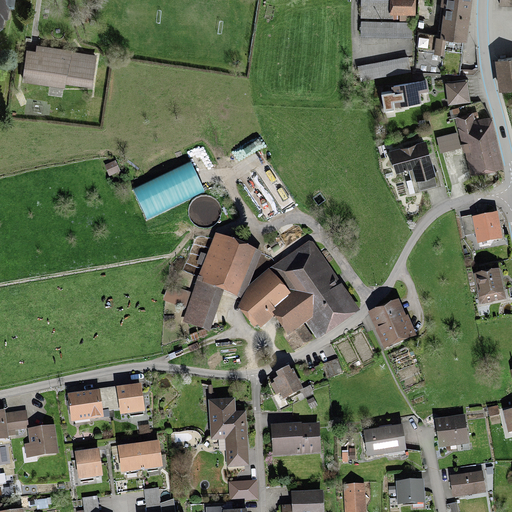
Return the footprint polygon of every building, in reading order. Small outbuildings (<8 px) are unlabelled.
[(10,1),(14,2),(14,0),(0,0),(0,27),(3,25),(5,16),(8,17),(10,1)] [(412,20),(412,0),(393,0),(394,10),(401,10),(401,20),(412,20)] [(469,0),(442,0),(438,35),(437,35),(435,53),(432,73),(460,75),(469,0)] [(393,1),(362,1),(361,17),(393,17),(393,1)] [(361,35),(412,36),(412,22),(362,21),(361,35)] [(435,53),(437,35),(418,32),(415,73),(432,73),(435,53)] [(28,51),(23,79),(50,83),(51,79),(91,85),(94,64),(80,62),(82,54),(72,53),(72,51),(53,48),(52,54),(28,51)] [(408,57),(359,67),(361,81),(411,72),(408,57)] [(511,88),(511,57),(496,59),(500,90),(511,88)] [(470,102),(471,102),(468,79),(447,82),(450,104),(470,102)] [(418,92),(428,90),(426,80),(394,85),(395,90),(382,92),(384,102),(396,100),(397,105),(420,101),(418,92)] [(458,120),(465,151),(466,151),(471,170),(476,168),(497,164),(498,168),(503,167),(491,117),(490,118),(474,121),(473,116),(458,120)] [(460,145),(457,133),(438,138),(441,150),(460,145)] [(397,165),(398,169),(409,166),(412,179),(408,180),(407,182),(411,193),(415,192),(416,192),(441,185),(437,171),(432,172),(429,161),(430,161),(425,143),(393,152),(394,155),(393,156),(391,159),(392,164),(395,166),(397,165)] [(206,192),(193,163),(135,188),(148,218),(206,192)] [(475,219),(479,243),(484,242),(490,246),(494,240),(501,239),(496,215),(475,219)] [(218,286),(235,293),(252,253),(227,243),(216,239),(200,278),(185,321),(204,328),(218,286)] [(310,313),(321,330),(350,310),(329,281),(336,276),(313,244),(278,267),(310,313)] [(303,316),(310,313),(278,267),(271,278),(287,294),(267,313),(264,310),(252,296),(245,311),(259,328),(276,313),(288,329),(282,333),(295,350),(298,348),(311,338),(301,325),(307,321),(303,316)] [(478,273),(479,277),(477,277),(481,295),(479,295),(481,303),(504,299),(510,297),(509,289),(501,291),(497,273),(485,275),(484,272),(478,273)] [(267,313),(287,294),(271,278),(252,296),(264,310),(267,313)] [(169,289),(165,300),(185,306),(189,293),(181,291),(181,293),(169,289)] [(406,318),(402,320),(396,305),(374,315),(387,345),(411,334),(407,325),(409,324),(406,318)] [(327,379),(343,373),(338,359),(322,365),(327,379)] [(322,365),(314,368),(319,382),(327,379),(322,365)] [(301,389),(292,373),(291,374),(288,369),(278,375),(280,380),(276,382),(285,398),(301,389)] [(143,410),(140,387),(108,391),(111,410),(121,409),(122,413),(143,410)] [(111,410),(108,391),(70,396),(73,416),(73,420),(102,416),(101,412),(111,410)] [(244,415),(233,415),(233,405),(227,406),(227,403),(211,404),(214,438),(235,437),(236,449),(229,450),(230,465),(245,464),(244,449),(246,449),(244,415)] [(498,409),(489,411),(490,417),(499,415),(498,409)] [(3,413),(0,412),(0,438),(6,437),(5,430),(12,429),(10,414),(3,415),(3,413)] [(10,414),(12,429),(27,427),(25,412),(10,414)] [(436,425),(440,447),(450,446),(450,443),(468,440),(464,417),(449,419),(449,423),(436,425)] [(317,427),(300,428),(299,427),(274,428),(275,447),(297,445),(298,452),(319,451),(317,427)] [(364,432),(368,455),(388,452),(389,458),(404,455),(407,472),(426,471),(421,452),(406,450),(405,447),(403,427),(364,432)] [(34,455),(56,452),(53,428),(31,431),(34,455)] [(157,444),(139,446),(142,469),(160,466),(157,444)] [(139,446),(121,449),(124,471),(142,469),(139,446)] [(98,452),(77,454),(80,478),(102,475),(98,452)] [(451,478),(454,496),(465,495),(465,491),(473,490),(473,493),(485,492),(482,473),(451,478)] [(413,508),(424,507),(422,481),(398,483),(399,502),(413,501),(413,508)] [(255,482),(229,484),(230,501),(256,499),(255,482)] [(364,511),(363,487),(363,486),(346,487),(347,511),(364,511)] [(162,511),(161,504),(159,489),(144,491),(146,511),(162,511)] [(322,511),(321,493),(294,494),(294,507),(283,507),(283,511),(322,511)] [(84,511),(99,511),(97,497),(83,499),(84,511)] [(37,501),(38,509),(48,508),(47,500),(37,501)] [(162,511),(173,510),(171,501),(161,504),(162,511)] [(448,505),(449,511),(458,511),(457,503),(448,505)]
